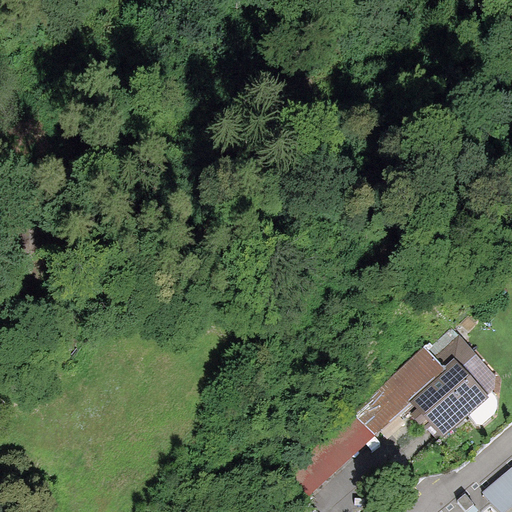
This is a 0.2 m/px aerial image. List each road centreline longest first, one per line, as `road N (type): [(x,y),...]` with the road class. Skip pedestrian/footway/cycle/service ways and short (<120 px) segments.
road 1 (track): [(0,159),(30,227),(25,286),(0,321)]
road 2 (residential): [(415,511),(511,435)]
